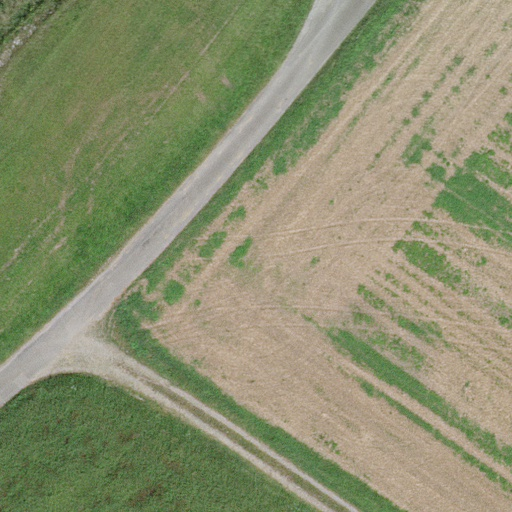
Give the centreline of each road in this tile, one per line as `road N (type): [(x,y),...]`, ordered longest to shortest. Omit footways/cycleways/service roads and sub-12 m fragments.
road 1 (track): [(293,83),(167,225),(0,390)]
road 2 (track): [(342,511),(63,331)]
